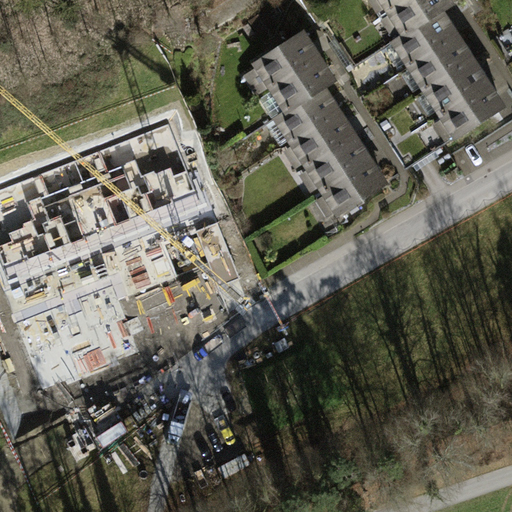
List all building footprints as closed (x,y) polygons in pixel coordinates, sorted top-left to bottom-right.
[(372,0),(386,20),(416,0),(372,0)] [(403,45),(441,20),(454,11),(446,0),(416,0),(386,20),(403,45)] [(407,79),(458,45),(441,20),(403,45),(390,54),(407,79)] [(268,97),(319,63),(303,39),(251,73),(268,97)] [(423,103),(474,69),(458,45),(407,79),(423,103)] [(284,122),(323,96),(335,88),(319,63),(268,97),(284,122)] [(439,127),(490,93),(474,69),(423,103),(439,127)] [(455,151),(506,117),(490,93),(439,127),(455,151)] [(288,155),(339,121),(323,96),(284,122),(272,130),(288,155)] [(305,179),(355,145),(339,121),(288,155),(305,179)] [(321,203),(372,169),(355,145),(305,179),(321,203)] [(337,227),(388,193),(372,169),(321,203),(337,227)]
